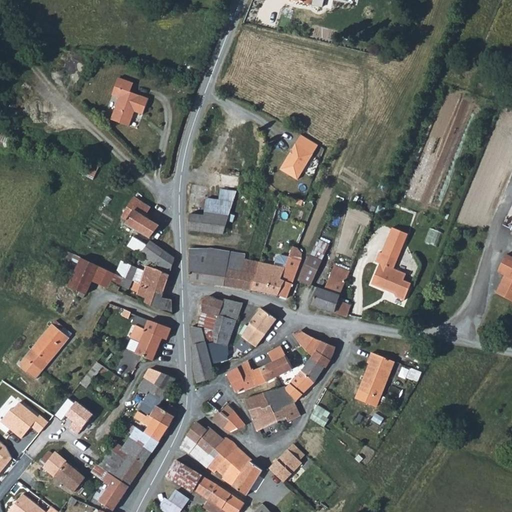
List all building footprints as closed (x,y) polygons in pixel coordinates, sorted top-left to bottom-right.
[(119,97),(111,119),(130,126),(134,115),(131,112),(132,110),(144,114),(149,98),(131,91),(134,83),(119,77),(113,94),(119,97)] [(13,139),(0,134),(0,147),(9,151),(13,139)] [(318,145),(301,134),(280,169),(297,179),(318,145)] [(246,177),(244,184),(251,186),(253,180),(246,177)] [(142,196),(138,192),(122,217),(128,220),(126,223),(149,238),(158,226),(145,217),(151,207),(139,200),(142,196)] [(248,197),(238,193),(236,198),(246,201),(248,197)] [(204,212),(228,215),(232,201),(206,198),(204,212)] [(236,235),(244,209),(234,206),(226,233),(234,235),(236,235)] [(188,230),(222,234),(228,215),(204,212),(204,215),(190,213),(188,230)] [(234,235),(226,233),(224,243),(231,245),(234,235)] [(127,246),(156,264),(164,250),(158,246),(150,241),(148,245),(133,236),(127,246)] [(190,280),(224,285),(229,255),(230,252),(210,248),(189,249),(190,280)] [(175,259),(164,250),(156,264),(162,268),(171,271),(175,259)] [(230,252),(229,255),(245,259),(246,253),(230,250),(230,252)] [(380,264),(372,284),(395,294),(396,297),(405,300),(412,283),(404,280),(406,274),(394,269),(398,259),(379,252),(376,262),(380,264)] [(496,292),(511,299),(511,256),(507,254),(498,272),(507,276),(503,284),(500,283),(496,292)] [(224,285),(252,290),(259,262),(245,259),(229,255),(224,285)] [(311,255),(299,280),(306,283),(312,285),(323,260),(311,255)] [(283,268),(297,272),(301,260),(288,256),(283,268)] [(482,293),(494,260),(482,256),(470,288),(482,293)] [(86,295),(99,267),(94,265),(80,259),(68,286),(86,295)] [(116,274),(124,277),(129,265),(122,261),(116,274)] [(278,295),(287,298),(297,272),(283,268),(259,262),(252,290),(278,295)] [(158,270),(147,266),(145,270),(129,265),(124,277),(127,278),(123,287),(129,289),(128,291),(146,299),(145,303),(157,308),(156,310),(172,315),(171,299),(161,298),(170,275),(158,270)] [(324,290),(317,287),(311,304),(329,310),(329,311),(334,313),(339,300),(350,272),(334,266),(324,290)] [(121,284),(124,277),(116,274),(114,273),(111,280),(121,284)] [(290,303),(298,305),(306,283),(299,280),(297,284),(290,303)] [(211,312),(215,298),(203,294),(202,311),(209,313),(211,312)] [(211,312),(219,314),(223,301),(215,298),(211,312)] [(237,321),(243,303),(233,301),(224,299),(223,301),(219,314),(237,321)] [(339,300),(334,313),(346,317),(347,316),(351,305),(339,300)] [(248,325),(242,336),(256,347),(277,319),(261,308),(248,325)] [(130,313),(124,310),(121,315),(127,318),(130,313)] [(208,323),(209,313),(202,311),(199,322),(199,327),(202,328),(205,343),(214,341),(213,336),(215,329),(210,329),(208,323)] [(210,329),(215,329),(219,314),(211,312),(209,313),(208,323),(210,329)] [(213,336),(214,341),(228,346),(237,321),(219,314),(215,329),(213,336)] [(136,353),(153,360),(163,338),(145,331),(149,321),(135,315),(132,324),(135,326),(130,338),(140,342),(136,353)] [(19,365),(35,379),(68,338),(61,332),(64,328),(56,321),(19,365)] [(145,331),(163,338),(167,340),(171,329),(150,321),(149,321),(145,331)] [(199,327),(193,326),(193,346),(205,343),(202,328),(199,327)] [(64,328),(61,332),(68,338),(72,334),(64,328)] [(303,332),(296,335),(301,343),(313,355),(322,342),(322,341),(303,332)] [(296,335),(294,333),(273,347),(278,352),(280,352),(281,353),(284,357),(288,355),(293,370),(310,359),(313,355),(301,343),(296,335)] [(242,336),(235,353),(238,357),(241,352),(245,355),(256,347),(242,336)] [(228,346),(214,341),(218,354),(229,356),(228,346)] [(336,347),(322,342),(313,355),(310,359),(302,371),(315,382),(325,367),(326,368),(330,362),(336,347)] [(205,343),(193,346),(194,368),(197,383),(214,378),(205,343)] [(278,352),(273,347),(264,350),(257,354),(257,356),(264,368),(269,365),(276,378),(284,374),(280,359),(284,357),(281,353),(280,352),(278,352)] [(379,398),(394,361),(373,353),(368,364),(370,364),(359,390),(379,398)] [(288,355),(284,357),(280,359),(284,374),(293,370),(288,355)] [(264,368),(257,356),(227,374),(236,393),(266,382),(260,369),(264,368)] [(103,365),(97,362),(87,374),(92,378),(103,365)] [(264,368),(260,369),(266,382),(276,378),(269,365),(264,368)] [(148,370),(144,377),(157,385),(163,373),(152,368),(148,370)] [(291,383),(286,388),(297,400),(315,382),(302,371),(291,383)] [(157,385),(168,391),(175,381),(176,378),(163,373),(157,385)] [(149,391),(163,399),(168,391),(157,385),(144,377),(138,388),(147,394),(149,391)] [(284,386),(263,393),(270,404),(275,412),(295,402),(297,400),(286,388),(284,386)] [(174,417),(168,413),(159,407),(163,399),(149,391),(147,394),(138,410),(139,410),(146,415),(147,414),(154,418),(154,417),(169,426),(174,417)] [(263,393),(245,398),(249,409),(261,405),(262,406),(270,404),(263,393)] [(225,401),(217,394),(209,404),(221,413),(222,413),(228,418),(235,412),(225,401)] [(65,416),(74,403),(67,398),(55,415),(61,420),(65,416)] [(1,422),(21,438),(31,426),(39,433),(48,422),(39,415),(38,417),(18,401),(1,422)] [(70,427),(78,434),(92,415),(75,402),(74,403),(65,416),(73,422),(70,427)] [(275,412),(268,416),(271,424),(282,419),(286,417),(289,422),(295,421),(301,416),(295,402),(275,412)] [(257,431),(271,424),(268,416),(275,412),(270,404),(262,406),(261,405),(249,409),(257,430),(257,431)] [(325,427),(333,414),(319,404),(310,418),(325,427)] [(168,413),(174,417),(178,411),(178,410),(172,406),(168,413)] [(139,410),(135,417),(149,426),(145,432),(159,441),(169,426),(154,417),(154,418),(153,419),(146,415),(139,410)] [(246,425),(235,412),(228,418),(230,420),(224,428),(232,433),(246,425)] [(221,413),(215,420),(224,428),(230,420),(228,418),(222,413),(221,413)] [(132,435),(136,428),(128,422),(124,429),(132,435)] [(210,453),(223,439),(208,427),(207,430),(197,422),(187,436),(210,453)] [(144,464),(159,441),(145,432),(145,433),(136,428),(132,435),(122,448),(131,454),(144,464)] [(210,453),(187,436),(181,446),(190,453),(191,451),(208,468),(215,457),(210,453)] [(234,443),(225,437),(223,439),(210,453),(215,457),(208,468),(226,481),(247,495),(263,470),(251,462),(252,460),(244,454),(234,443)] [(0,475),(17,456),(0,442),(0,475)] [(127,460),(131,454),(122,448),(121,450),(113,444),(110,449),(127,460)] [(307,455),(295,444),(273,469),(288,483),(306,463),(303,460),(307,455)] [(113,510),(144,464),(131,454),(127,460),(110,449),(98,465),(107,472),(101,479),(109,484),(99,501),(113,510)] [(39,462),(44,467),(52,458),(62,467),(67,462),(56,453),(54,455),(49,450),(39,462)] [(44,467),(74,492),(75,491),(80,495),(85,489),(80,485),(86,478),(67,462),(62,467),(52,458),(44,467)] [(194,489),(203,475),(177,460),(167,475),(193,492),(194,489)] [(101,479),(107,472),(98,465),(97,464),(91,472),(101,479)] [(239,511),(246,503),(203,475),(194,489),(209,499),(204,506),(212,511),(239,511)] [(86,478),(80,485),(85,489),(91,483),(86,478)] [(178,491),(167,504),(177,511),(178,511),(184,504),(183,504),(186,498),(178,491)] [(45,511),(24,495),(10,511),(45,511)] [(78,500),(72,497),(68,502),(73,506),(78,500)]
